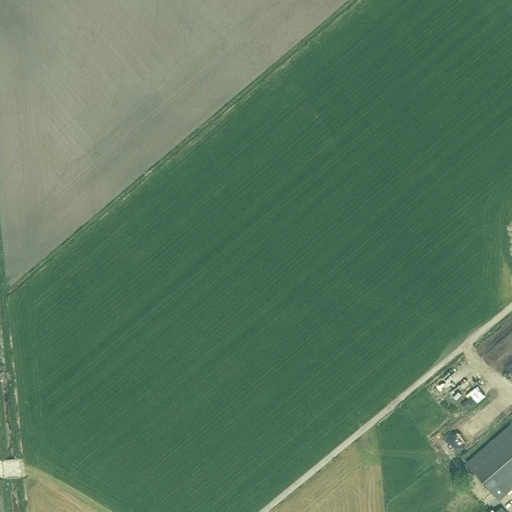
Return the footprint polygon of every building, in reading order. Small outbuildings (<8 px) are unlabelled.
[(438,384),(443,393),(461,383),(456,374),(438,384)] [(498,418),(489,408),(483,413),(492,422),(498,418)] [(480,417),(489,425),(492,422),(483,414),(480,417)] [(463,424),(468,437),(481,432),(476,418),(463,424)] [(511,488),(511,423),(467,463),(499,500),(511,488)]
